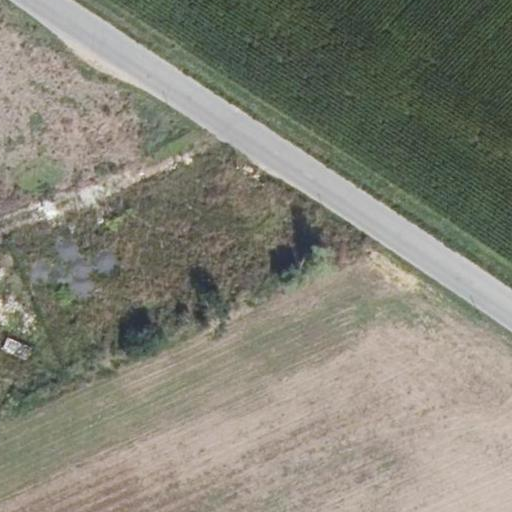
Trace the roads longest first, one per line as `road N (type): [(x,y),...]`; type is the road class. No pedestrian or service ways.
road 1 (tertiary): [(511,314),(50,0)]
road 2 (track): [(280,154),(121,239),(0,278)]
